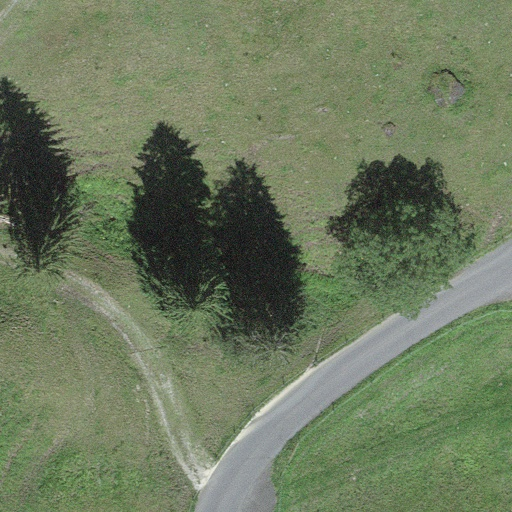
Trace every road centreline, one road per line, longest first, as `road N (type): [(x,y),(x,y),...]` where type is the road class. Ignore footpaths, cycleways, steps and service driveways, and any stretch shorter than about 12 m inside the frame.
road 1 (unclassified): [(215,511),(252,450),(287,414),(511,264)]
road 2 (track): [(0,262),(91,304),(123,333),(170,411),(182,452),(224,491)]
